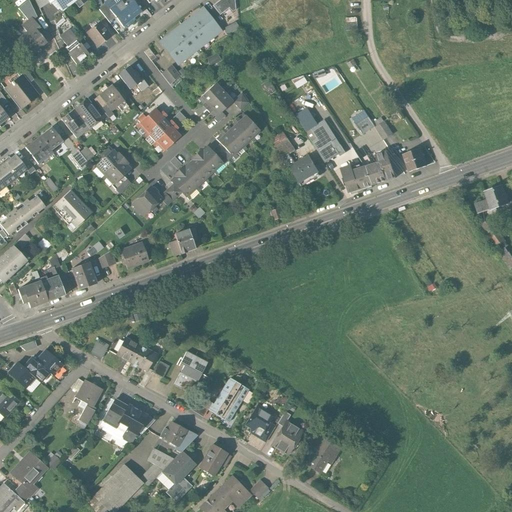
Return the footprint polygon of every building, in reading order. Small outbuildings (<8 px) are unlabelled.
[(45,0),(34,0),(39,10),(49,4),(48,3),(45,0)] [(45,0),(48,3),(51,0),(53,0),(63,12),(75,3),(77,2),(75,0),(45,0)] [(87,2),(85,0),(78,0),(77,2),(75,3),(80,8),(87,2)] [(110,0),(106,4),(116,17),(124,28),(142,14),(131,0),(110,0)] [(236,11),(234,0),(222,0),(213,7),(220,15),(229,8),(233,13),(236,11)] [(20,10),(29,22),(33,19),(36,16),(29,2),(20,10)] [(109,22),(116,17),(106,4),(99,9),(109,22)] [(191,38),(199,49),(220,33),(203,11),(182,27),(191,38)] [(41,28),(33,19),(29,22),(23,27),(30,34),(20,42),(32,57),(48,45),(37,31),(41,28)] [(86,34),(97,48),(110,38),(99,23),(86,34)] [(358,33),(357,25),(346,26),(347,34),(358,33)] [(74,27),(69,31),(74,37),(79,33),(74,27)] [(170,55),(191,38),(182,27),(161,44),(170,55)] [(69,30),(59,38),(67,49),(77,41),(74,37),(69,31),(69,30)] [(199,49),(191,38),(170,55),(178,65),(188,57),(199,49)] [(81,45),(69,55),(77,65),(89,55),(81,45)] [(156,59),(148,49),(144,53),(151,62),(156,59)] [(203,54),(199,49),(188,57),(192,63),(203,54)] [(211,66),(222,60),(219,55),(208,61),(211,66)] [(487,61),(476,63),(477,69),(488,67),(487,61)] [(145,87),(129,67),(118,76),(130,91),(137,86),(141,90),(145,87)] [(172,67),(161,75),(170,85),(180,77),(172,67)] [(19,73),(22,76),(28,85),(34,81),(25,69),(19,73)] [(28,85),(22,76),(5,90),(20,110),(38,97),(28,85)] [(263,86),(269,96),(276,92),(270,82),(263,86)] [(200,98),(208,107),(223,93),(215,84),(200,98)] [(112,86),(99,96),(106,106),(111,112),(124,102),(112,86)] [(232,103),(223,93),(208,107),(216,116),(221,113),(232,103)] [(241,109),(248,103),(242,93),(233,101),(241,109)] [(99,96),(94,100),(101,110),(106,106),(99,96)] [(89,130),(101,120),(94,112),(85,101),(73,110),(83,123),(88,129),(89,130)] [(139,124),(147,133),(164,116),(156,108),(146,118),(140,123),(139,124)] [(98,109),(94,112),(101,120),(105,117),(98,109)] [(71,132),(83,123),(73,110),(61,120),(71,132)] [(365,112),(353,119),(364,135),(375,128),(373,124),(365,112)] [(179,113),(170,122),(172,125),(178,130),(187,121),(179,113)] [(216,116),(213,119),(217,123),(224,117),(221,113),(216,116)] [(137,120),(140,123),(146,118),(143,115),(137,120)] [(147,133),(155,141),(172,125),(170,122),(164,116),(147,133)] [(233,122),(236,126),(249,140),(258,132),(245,117),(240,122),(237,119),(233,122)] [(375,128),(376,129),(385,123),(382,118),(373,124),(375,128)] [(325,120),(306,132),(325,163),(339,154),(340,157),(346,153),(325,120)] [(75,138),(88,129),(83,123),(71,132),(75,138)] [(393,136),(385,123),(376,129),(384,142),(393,136)] [(178,130),(172,125),(155,141),(164,150),(181,134),(178,130)] [(227,127),(224,130),(241,148),(249,140),(236,126),(231,130),(227,127)] [(51,128),(40,136),(51,149),(61,141),(51,128)] [(232,157),(241,148),(224,130),(220,134),(223,138),(218,142),(220,144),(229,153),(232,157)] [(296,152),(283,133),(272,140),(285,159),(296,152)] [(53,152),(51,149),(40,136),(25,148),(38,164),(53,152)] [(229,153),(220,144),(211,152),(220,162),(229,153)] [(108,147),(98,155),(102,159),(111,150),(108,147)] [(79,154),(88,164),(95,159),(86,148),(79,154)] [(201,151),(196,155),(213,173),(222,164),(220,162),(211,152),(207,148),(203,153),(201,151)] [(356,153),(362,162),(367,159),(367,156),(362,149),(356,153)] [(420,149),(404,155),(410,171),(426,166),(420,149)] [(70,158),(81,172),(89,165),(88,164),(79,154),(78,152),(70,158)] [(97,167),(105,176),(123,159),(118,155),(117,156),(113,152),(97,167)] [(376,156),(379,164),(384,182),(396,179),(387,152),(376,156)] [(204,181),(213,173),(196,155),(192,159),(194,161),(189,166),(204,181)] [(15,156),(5,164),(16,179),(27,170),(19,161),(15,156)] [(24,157),(19,161),(27,170),(30,174),(35,170),(24,157)] [(318,173),(309,157),(290,168),(300,184),(318,173)] [(128,165),(123,159),(105,176),(115,187),(131,172),(126,167),(128,165)] [(170,164),(178,172),(183,168),(175,159),(170,164)] [(5,164),(0,167),(0,179),(6,187),(16,179),(5,164)] [(373,186),(384,182),(379,164),(367,167),(373,186)] [(194,190),(204,181),(189,166),(185,170),(183,168),(178,172),(194,190)] [(350,193),(373,186),(367,167),(353,172),(351,166),(342,169),(350,193)] [(185,198),(194,190),(178,172),(174,175),(176,177),(171,182),(173,185),(181,193),(185,198)] [(46,181),(51,192),(58,189),(52,178),(46,181)] [(130,185),(127,181),(116,191),(119,195),(130,185)] [(265,190),(255,197),(258,201),(268,195),(270,197),(279,189),(273,182),(264,190),(265,190)] [(173,185),(164,193),(172,201),(181,193),(173,185)] [(150,187),(141,196),(153,208),(161,200),(159,197),(150,187)] [(488,200),(475,205),(479,216),(509,205),(502,187),(486,193),(488,200)] [(70,191),(55,205),(75,228),(91,213),(70,191)] [(167,206),(172,201),(164,193),(159,197),(161,200),(167,206)] [(0,225),(8,235),(45,207),(37,196),(29,202),(27,199),(23,203),(25,206),(17,211),(15,209),(6,216),(8,219),(0,225)] [(144,216),(153,208),(141,196),(132,204),(144,216)] [(193,206),(189,209),(194,214),(198,211),(193,206)] [(194,214),(198,219),(204,214),(199,209),(198,211),(194,214)] [(249,216),(242,209),(236,214),(242,221),(249,216)] [(281,209),(272,212),(275,221),(284,218),(281,209)] [(492,221),(482,227),(488,237),(486,238),(494,249),(501,245),(505,242),(492,221)] [(168,243),(173,257),(194,250),(188,230),(174,235),(175,241),(168,243)] [(31,241),(25,235),(17,244),(23,250),(31,241)] [(51,246),(43,239),(36,246),(43,254),(51,246)] [(103,248),(98,243),(93,247),(97,253),(103,248)] [(141,244),(121,251),(128,270),(148,263),(141,244)] [(13,247),(0,258),(0,282),(2,284),(26,262),(13,247)] [(504,250),(499,253),(511,272),(511,271),(511,257),(506,248),(504,250)] [(111,252),(97,260),(101,270),(115,265),(111,252)] [(88,263),(71,270),(79,291),(96,285),(88,263)] [(47,270),(50,278),(57,276),(55,270),(53,271),(51,268),(47,270)] [(31,275),(34,284),(40,282),(39,279),(37,273),(31,275)] [(39,279),(40,282),(47,302),(64,295),(57,276),(50,278),(47,280),(46,277),(39,279)] [(29,308),(47,302),(40,282),(34,284),(17,290),(22,304),(27,302),(29,308)] [(138,314),(126,318),(128,323),(139,319),(138,314)] [(128,362),(130,363),(139,345),(125,338),(116,353),(129,360),(128,362)] [(97,342),(90,355),(101,361),(106,352),(104,351),(108,345),(102,341),(101,343),(97,342)] [(155,354),(139,345),(130,363),(133,364),(133,363),(138,365),(137,366),(146,371),(155,354)] [(45,350),(35,360),(48,373),(52,376),(62,365),(45,350)] [(207,364),(186,353),(180,364),(184,366),(180,373),(197,382),(201,375),(207,364)] [(39,383),(48,373),(35,360),(32,358),(23,368),(34,378),(39,383)] [(158,361),(152,372),(163,378),(169,366),(158,361)] [(24,388),(34,378),(23,368),(17,363),(8,374),(24,388)] [(201,375),(208,379),(213,368),(207,364),(201,375)] [(70,387),(78,392),(84,381),(78,378),(70,387)] [(208,410),(228,422),(247,390),(239,385),(240,383),(230,378),(214,405),(212,404),(208,410)] [(78,392),(75,398),(86,403),(77,420),(85,424),(94,408),(91,406),(100,390),(84,381),(78,392)] [(10,383),(3,390),(16,401),(23,394),(10,383)] [(3,390),(0,393),(0,415),(2,417),(16,401),(3,390)] [(204,417),(208,410),(212,404),(212,403),(202,397),(188,407),(204,417)] [(117,427),(120,420),(129,405),(116,398),(104,419),(117,427)] [(257,404),(246,424),(252,427),(251,429),(263,437),(276,415),(257,404)] [(147,415),(129,405),(120,420),(128,425),(123,434),(125,438),(130,441),(133,440),(142,425),(147,415)] [(278,422),(283,426),(286,420),(290,414),(285,411),(278,422)] [(155,420),(147,415),(142,425),(147,428),(155,420)] [(283,426),(271,445),(287,455),(302,430),(286,420),(283,426)] [(165,428),(160,436),(176,446),(185,429),(170,421),(166,428),(165,428)] [(196,435),(185,429),(176,446),(174,449),(179,452),(196,435)] [(315,446),(305,464),(321,473),(327,461),(332,463),(341,447),(322,436),(323,434),(314,429),(307,442),(315,446)] [(212,475),(219,464),(226,453),(212,444),(198,466),(212,475)] [(79,449),(74,445),(66,454),(71,458),(79,449)] [(147,460),(165,468),(175,458),(152,447),(147,460)] [(29,452),(10,472),(21,483),(12,492),(23,503),(36,489),(31,484),(46,468),(29,452)] [(193,465),(181,452),(175,458),(165,468),(162,472),(173,484),(180,477),(193,465)] [(231,456),(226,453),(219,464),(224,467),(231,456)] [(124,463),(87,501),(98,511),(113,511),(142,481),(124,463)] [(210,496),(223,508),(232,499),(239,506),(250,495),(232,475),(210,496)] [(190,488),(180,477),(173,484),(165,492),(175,502),(190,488)] [(268,489),(260,481),(250,491),(257,499),(268,489)] [(3,483),(0,486),(0,511),(21,511),(27,506),(23,503),(12,492),(3,483)] [(226,511),(223,508),(210,496),(199,506),(204,511),(226,511)]
